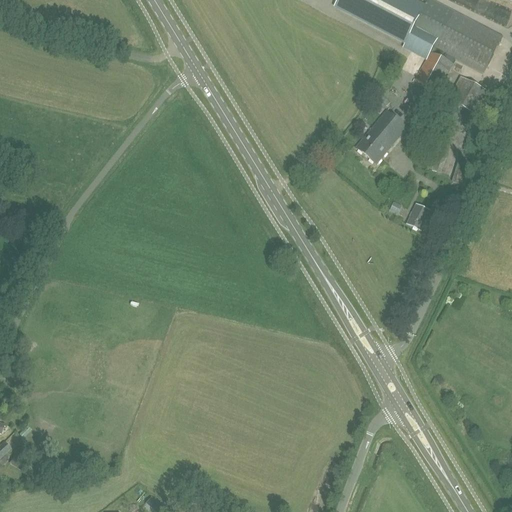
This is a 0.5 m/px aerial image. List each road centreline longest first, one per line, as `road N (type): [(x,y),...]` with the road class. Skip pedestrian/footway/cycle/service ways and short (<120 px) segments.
road 1 (unclassified): [(0,347),(51,240),(168,91),(196,71)]
road 2 (unclassified): [(392,354),(407,339),(511,101)]
road 3 (secondary): [(326,280),(196,71)]
road 4 (unclassified): [(339,511),(372,426),(397,407)]
